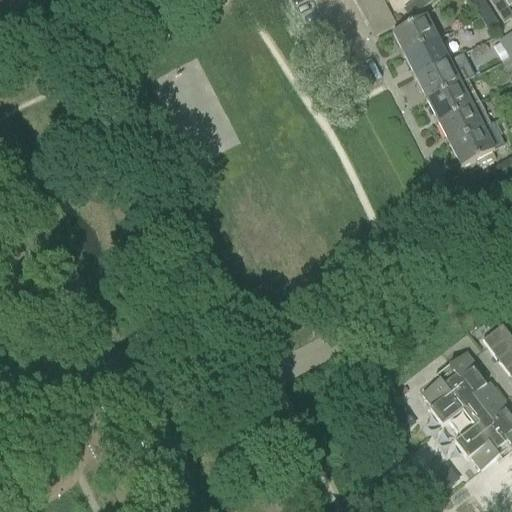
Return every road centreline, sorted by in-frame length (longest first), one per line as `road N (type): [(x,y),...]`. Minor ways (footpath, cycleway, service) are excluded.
road 1 (tertiary): [(83,327),(0,166)]
road 2 (tertiary): [(83,327),(88,362),(124,430),(149,456)]
road 3 (tertiary): [(149,456),(130,393),(108,351),(83,327)]
